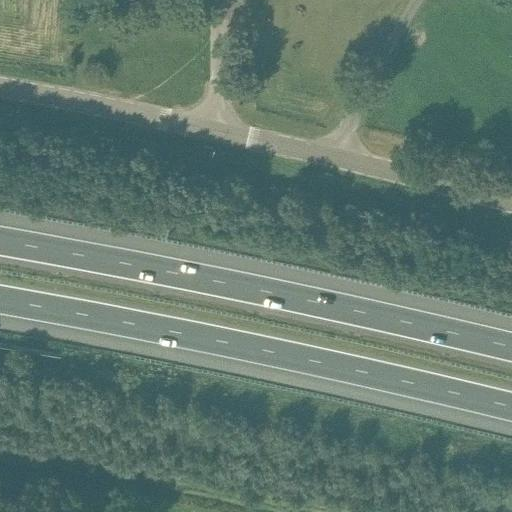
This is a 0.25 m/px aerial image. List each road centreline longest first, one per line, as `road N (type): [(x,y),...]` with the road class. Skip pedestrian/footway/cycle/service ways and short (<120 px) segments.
road 1 (motorway): [(0,299),(511,408)]
road 2 (motorway): [(511,345),(0,238)]
road 3 (unclassified): [(210,128),(0,88)]
road 4 (unclassified): [(511,198),(346,155)]
road 5 (unclassified): [(346,155),(360,106),(413,0)]
road 6 (unclassified): [(346,155),(210,128)]
road 7 (unclassified): [(210,128),(214,0)]
